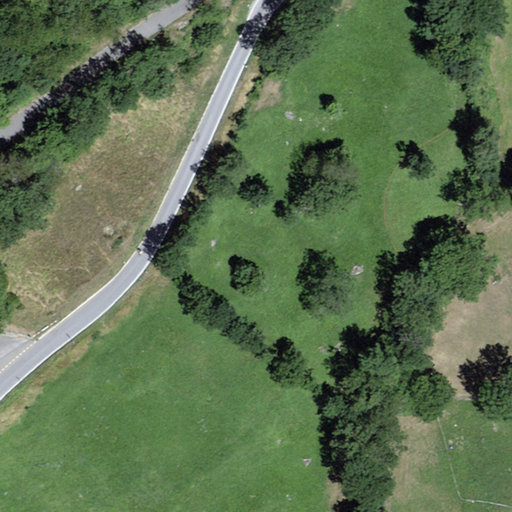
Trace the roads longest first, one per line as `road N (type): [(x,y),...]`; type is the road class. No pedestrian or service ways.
road 1 (tertiary): [(284,0),(140,267),(0,374)]
road 2 (track): [(0,127),(155,16),(241,16),(278,0)]
